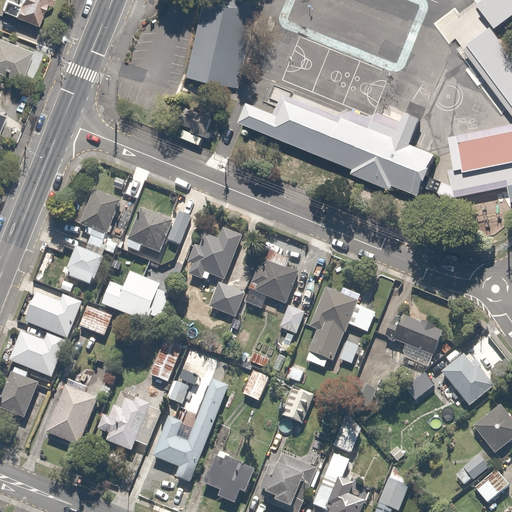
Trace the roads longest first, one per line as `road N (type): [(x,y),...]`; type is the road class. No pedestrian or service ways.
road 1 (residential): [(62,121),(483,283)]
road 2 (secondary): [(62,121),(0,273)]
road 3 (secondary): [(112,0),(62,121)]
